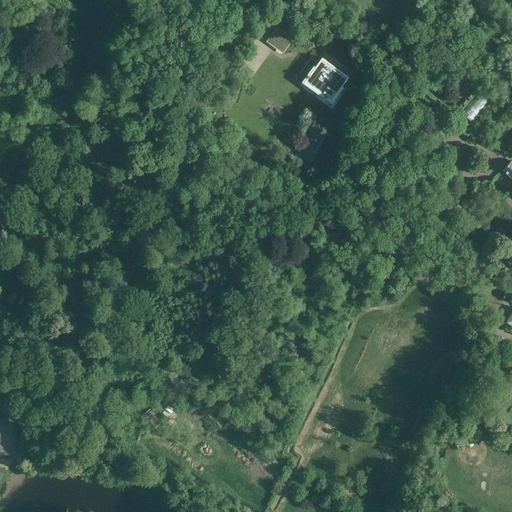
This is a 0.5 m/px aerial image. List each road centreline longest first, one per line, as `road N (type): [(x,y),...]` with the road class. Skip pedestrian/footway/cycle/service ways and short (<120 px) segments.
road 1 (unclassified): [(464,171),(452,177),(408,256),(422,279),(488,321),(425,459),(428,488),(448,511)]
road 2 (unclassified): [(294,0),(464,143)]
road 3 (track): [(408,256),(404,201),(411,176),(452,177)]
